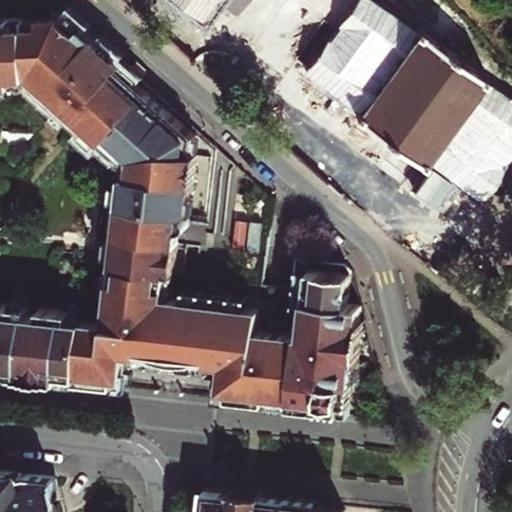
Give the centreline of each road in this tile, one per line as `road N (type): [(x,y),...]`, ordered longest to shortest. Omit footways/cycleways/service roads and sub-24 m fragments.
road 1 (residential): [(490,451),(410,372),(383,274),(359,237),(98,0)]
road 2 (residential): [(0,429),(119,443),(143,454),(155,469),(159,511)]
